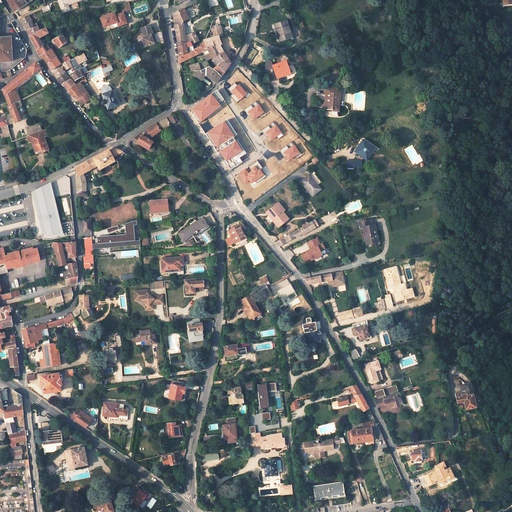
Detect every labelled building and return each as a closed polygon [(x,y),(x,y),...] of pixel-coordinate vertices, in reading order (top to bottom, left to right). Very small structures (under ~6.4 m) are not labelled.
[(6,0),(13,10),(28,1),(27,0),(6,0)] [(60,2),(63,12),(70,10),(68,4),(80,0),(61,0),(62,2),(60,2)] [(128,3),(121,5),(123,12),(130,10),(128,3)] [(193,14),(187,16),(183,7),(177,11),(182,21),(194,16),(197,14),(196,12),(193,14)] [(187,36),(185,37),(182,21),(177,11),(174,12),(172,15),(174,25),(172,25),(176,38),(177,43),(184,42),(191,41),(193,41),(198,40),(196,34),(188,37),(187,36)] [(118,22),(119,26),(127,23),(123,13),(115,16),(114,13),(101,18),(104,27),(118,22)] [(32,25),(31,21),(28,16),(19,20),(22,25),(25,25),(26,29),(26,30),(32,27),(32,25)] [(34,23),(34,24),(32,25),(32,27),(26,30),(28,36),(29,36),(40,30),(39,28),(35,22),(34,23)] [(291,39),(286,22),(274,25),(279,42),(291,39)] [(138,40),(140,46),(153,42),(150,34),(152,33),(152,32),(149,24),(140,27),(143,36),(141,36),(142,39),(138,40)] [(42,45),(38,38),(49,33),(49,32),(53,30),(51,25),(45,28),(44,28),(40,30),(29,36),(36,49),(42,45)] [(219,45),(220,44),(218,35),(221,34),(220,29),(220,25),(210,25),(208,30),(205,39),(202,40),(203,41),(205,47),(211,44),(217,55),(219,54),(223,52),(219,45)] [(161,29),(152,32),(152,33),(155,41),(162,38),(161,29)] [(53,39),(58,47),(66,42),(62,34),(53,39)] [(0,61),(11,61),(11,57),(12,57),(12,46),(10,46),(10,38),(0,38),(0,61)] [(178,62),(181,62),(203,51),(202,48),(205,47),(203,41),(199,44),(200,46),(193,48),(193,50),(186,53),(179,56),(177,57),(178,61),(178,62)] [(177,43),(179,56),(186,53),(185,47),(184,42),(177,43)] [(55,57),(47,43),(42,45),(36,49),(35,49),(39,55),(39,56),(45,52),(50,60),(55,57)] [(206,60),(212,57),(217,65),(222,59),(219,54),(217,55),(211,44),(205,47),(202,48),(203,51),(206,60)] [(50,60),(45,52),(39,56),(50,70),(59,64),(56,59),(55,57),(50,60)] [(223,72),(230,63),(223,52),(219,54),(222,59),(217,65),(216,65),(223,72)] [(78,63),(85,60),(83,54),(76,57),(78,63)] [(71,67),(72,68),(71,69),(72,72),(78,69),(79,69),(74,58),(69,60),(59,64),(60,65),(61,64),(65,70),(65,69),(71,67)] [(266,71),(273,69),(276,79),(290,74),(285,62),(272,67),(270,61),(264,63),(266,71)] [(1,90),(7,105),(8,105),(14,103),(13,102),(19,100),(14,88),(40,68),(35,62),(1,90)] [(193,71),(193,74),(200,80),(201,78),(203,76),(204,74),(215,83),(220,76),(217,73),(212,69),(209,65),(200,70),(193,71)] [(223,72),(216,65),(212,69),(217,73),(220,76),(223,72)] [(110,66),(102,69),(103,74),(112,70),(110,66)] [(62,68),(59,68),(52,73),(56,78),(65,73),(62,68)] [(72,77),(74,80),(82,76),(80,73),(78,69),(72,72),(68,73),(72,77)] [(12,74),(11,72),(10,73),(9,70),(0,72),(0,78),(8,77),(12,74)] [(69,79),(65,73),(56,78),(61,84),(62,84),(69,79)] [(75,85),(70,78),(69,79),(62,84),(66,90),(67,90),(75,85)] [(80,105),(90,99),(85,90),(79,83),(75,85),(67,90),(72,97),(76,99),(80,105)] [(237,86),(235,84),(229,89),(233,94),(231,96),(237,103),(248,93),(240,84),(237,86)] [(118,100),(114,90),(111,91),(111,89),(110,88),(108,87),(107,87),(105,87),(104,88),(103,88),(102,89),(101,90),(101,92),(101,93),(101,94),(102,98),(101,100),(101,101),(100,102),(99,102),(99,105),(101,104),(102,105),(103,106),(104,105),(105,105),(106,109),(117,105),(115,102),(118,100)] [(339,105),(340,87),(326,87),(325,102),(320,102),(320,106),(324,106),(324,108),(333,108),(333,105),(339,105)] [(193,110),(201,120),(224,102),(217,91),(193,110)] [(6,124),(20,120),(14,104),(16,103),(15,101),(13,102),(14,103),(8,105),(11,114),(3,116),(6,124)] [(257,101),(244,110),(249,116),(250,116),(253,120),(264,112),(257,101)] [(0,129),(1,132),(0,132),(0,137),(4,137),(9,135),(6,124),(3,116),(0,117),(0,129)] [(147,129),(152,137),(161,130),(171,125),(166,118),(157,123),(147,129)] [(38,122),(24,127),(27,134),(40,129),(38,122)] [(224,122),(207,133),(217,148),(234,137),(224,122)] [(281,133),(274,122),(261,131),(266,138),(268,137),(270,140),(281,133)] [(40,130),(29,134),(25,136),(27,142),(31,140),(35,151),(42,149),(43,150),(48,149),(40,130)] [(151,145),(153,142),(139,134),(133,138),(131,140),(151,152),(153,151),(154,149),(154,147),(151,145)] [(236,141),(219,152),(226,162),(243,151),(236,141)] [(300,153),(292,142),(280,151),(285,157),(286,156),(289,161),(300,153)] [(371,159),(378,149),(368,143),(366,146),(362,143),(358,150),(361,152),(359,156),(365,160),(368,156),(371,159)] [(85,197),(87,197),(86,192),(86,185),(84,179),(82,175),(96,167),(99,173),(115,165),(112,160),(118,157),(124,160),(128,157),(119,151),(112,149),(75,169),(77,198),(85,196),(85,197)] [(246,169),(238,174),(245,184),(249,181),(251,184),(265,175),(261,169),(262,168),(257,161),(248,167),(251,171),(249,173),(246,169)] [(356,174),(342,170),(339,176),(354,181),(356,174)] [(309,175),(300,182),(312,197),(321,190),(309,175)] [(62,194),(71,194),(69,177),(57,178),(59,193),(62,192),(62,194)] [(159,200),(148,201),(150,213),(168,211),(167,200),(159,201),(159,200)] [(278,204),(285,212),(287,210),(281,202),(278,204)] [(269,216),(279,228),(291,219),(285,212),(278,204),(271,211),(273,213),(269,216)] [(59,214),(39,218),(43,234),(64,235),(59,214)] [(367,243),(377,242),(374,225),(373,218),(359,221),(360,227),(363,227),(364,233),(365,232),(367,243)] [(89,219),(82,220),(84,232),(91,232),(89,219)] [(190,226),(177,234),(182,241),(192,234),(194,232),(196,235),(205,228),(204,227),(207,226),(204,219),(197,222),(190,226)] [(140,243),(139,241),(135,241),(133,226),(137,225),(136,220),(125,224),(125,235),(97,237),(97,244),(97,248),(137,245),(140,245),(140,243)] [(305,231),(305,232),(317,224),(315,220),(283,238),(284,239),(276,244),(279,247),(296,237),(295,236),(305,231)] [(239,226),(228,232),(230,235),(234,244),(246,238),(242,230),(244,229),(242,225),(240,226),(239,226)] [(85,239),(87,257),(84,257),(84,260),(93,259),(92,248),(92,244),(92,238),(85,239)] [(307,252),(301,255),(304,261),(310,258),(310,260),(321,255),(320,251),(324,249),(321,243),(319,244),(316,238),(307,243),(310,249),(306,251),(307,252)] [(53,243),(59,267),(66,265),(61,247),(60,243),(53,243)] [(0,275),(7,273),(6,270),(7,270),(6,268),(10,267),(11,269),(20,267),(22,266),(36,263),(35,261),(39,260),(37,250),(33,251),(29,252),(29,250),(21,252),(22,253),(18,254),(15,254),(14,254),(11,254),(11,256),(8,257),(5,257),(4,253),(3,250),(0,250),(0,275)] [(179,258),(162,259),(163,272),(180,271),(179,262),(182,262),(184,257),(179,258)] [(84,260),(84,268),(92,267),(92,263),(93,263),(93,259),(84,260)] [(68,265),(69,271),(64,272),(65,280),(77,276),(77,275),(76,264),(68,265)] [(308,285),(329,281),(330,281),(330,284),(333,284),(333,287),(344,285),(342,277),(344,276),(343,271),(327,275),(304,279),(308,285)] [(65,280),(66,285),(76,282),(77,276),(65,280)] [(184,280),(186,294),(194,293),(194,291),(194,288),(203,287),(202,278),(184,280)] [(71,288),(45,296),(40,297),(41,301),(46,300),(48,305),(71,299),(72,294),(72,292),(71,288)] [(148,289),(135,290),(135,296),(139,295),(139,298),(142,297),(145,300),(149,303),(149,307),(154,307),(153,301),(154,299),(158,299),(157,293),(151,293),(148,290),(148,289)] [(0,295),(0,298),(0,301),(14,297),(13,292),(0,295)] [(89,308),(88,296),(79,296),(76,307),(70,314),(73,319),(79,315),(80,315),(80,309),(89,309),(89,308)] [(239,302),(246,315),(248,313),(250,317),(254,318),(260,314),(249,296),(239,302)] [(380,303),(376,303),(378,310),(386,308),(384,300),(379,301),(380,303)] [(0,320),(10,318),(8,312),(14,311),(13,305),(0,308),(0,320)] [(80,315),(79,315),(83,321),(87,318),(86,316),(92,312),(89,308),(89,309),(80,309),(80,315)] [(362,309),(350,312),(352,317),(364,314),(362,309)] [(70,314),(66,316),(63,318),(65,324),(73,319),(70,314)] [(5,337),(3,333),(0,334),(0,329),(12,326),(11,317),(10,318),(0,320),(0,342),(2,342),(1,341),(1,338),(5,337)] [(41,324),(42,325),(33,327),(38,343),(39,343),(38,341),(42,339),(41,335),(43,333),(42,330),(43,329),(65,324),(63,318),(62,318),(41,324)] [(305,319),(305,320),(305,324),(302,325),(303,333),(305,344),(319,341),(315,322),(311,323),(310,319),(309,318),(305,319)] [(369,337),(365,321),(351,325),(355,336),(359,335),(360,340),(369,337)] [(189,325),(190,332),(193,331),(195,341),(203,340),(202,335),(203,335),(201,323),(200,323),(189,325)] [(38,343),(33,327),(24,329),(22,330),(27,348),(28,348),(29,350),(36,348),(35,344),(38,343)] [(89,330),(79,332),(81,339),(90,337),(89,330)] [(154,330),(135,332),(136,342),(146,340),(146,344),(156,343),(154,330)] [(108,349),(104,349),(107,362),(116,361),(117,360),(116,350),(113,350),(113,348),(122,346),(120,335),(115,336),(116,341),(107,343),(108,349)] [(8,345),(3,346),(2,342),(0,342),(0,351),(8,350),(15,349),(14,338),(10,339),(7,340),(8,345)] [(224,347),(225,356),(237,354),(239,354),(239,356),(245,355),(245,354),(245,353),(246,352),(246,349),(244,349),(243,345),(243,343),(235,344),(235,345),(224,347)] [(43,346),(45,360),(41,361),(40,362),(41,368),(53,367),(49,345),(48,345),(48,344),(42,345),(43,346)] [(49,345),(53,367),(60,366),(58,344),(49,345)] [(353,359),(360,356),(356,348),(349,351),(353,359)] [(8,350),(11,374),(7,375),(10,377),(19,375),(15,349),(8,350)] [(378,361),(366,365),(371,384),(379,381),(375,370),(380,368),(378,361)] [(59,374),(41,376),(42,382),(41,382),(41,388),(43,388),(43,394),(61,392),(60,386),(61,386),(60,379),(59,379),(59,374)] [(172,380),(168,398),(180,401),(182,394),(184,394),(185,387),(183,387),(184,383),(172,380)] [(269,407),(268,391),(277,391),(276,383),(258,384),(259,408),(269,407)] [(475,408),(470,384),(460,385),(462,392),(456,394),(457,403),(463,403),(465,405),(466,410),(475,408)] [(347,396),(337,399),(338,406),(357,401),(362,411),(368,409),(355,385),(348,387),(354,396),(348,398),(347,396)] [(239,388),(228,389),(228,390),(227,390),(227,391),(227,392),(227,395),(229,395),(229,404),(243,402),(242,395),(240,395),(239,388)] [(385,396),(382,389),(374,392),(376,399),(385,396)] [(6,390),(0,391),(0,411),(3,411),(5,422),(7,420),(6,418),(11,417),(9,407),(3,408),(1,401),(8,400),(6,390)] [(13,391),(15,406),(22,404),(21,396),(13,391)] [(393,408),(399,406),(396,398),(400,397),(399,392),(373,401),(377,408),(384,404),(385,408),(392,406),(393,408)] [(290,401),(291,410),(299,409),(298,400),(290,401)] [(124,405),(104,403),(103,416),(114,416),(114,414),(126,415),(127,409),(123,409),(124,405)] [(9,407),(11,417),(12,417),(23,415),(22,404),(15,406),(9,407)] [(71,418),(85,428),(92,419),(80,411),(75,412),(75,413),(71,418)] [(15,433),(15,430),(12,417),(11,417),(6,418),(7,420),(5,422),(8,434),(15,433)] [(234,420),(225,421),(226,425),(223,425),(225,439),(228,439),(228,442),(236,441),(234,425),(235,425),(234,420)] [(48,422),(41,423),(43,442),(62,440),(61,432),(58,430),(51,431),(50,424),(48,422)] [(349,444),(372,441),(370,422),(362,423),(363,428),(350,430),(352,440),(349,440),(349,444)] [(175,423),(161,425),(162,430),(160,430),(161,433),(162,433),(163,440),(169,439),(182,437),(180,426),(175,427),(175,423)] [(378,427),(375,427),(377,440),(384,439),(378,427)] [(15,430),(15,433),(15,443),(24,441),(26,441),(25,428),(15,430)] [(268,442),(260,443),(261,448),(271,447),(273,447),(284,446),(283,440),(285,440),(284,439),(281,439),(273,441),(268,442)] [(340,439),(324,440),(324,443),(319,444),(320,458),(325,457),(325,451),(334,450),(334,444),(340,443),(340,439)] [(314,441),(299,443),(300,449),(303,449),(303,448),(305,448),(306,453),(315,452),(316,458),(320,458),(319,444),(314,444),(314,441)] [(22,455),(21,447),(16,448),(11,449),(13,455),(13,457),(22,455)] [(84,447),(65,452),(68,464),(74,462),(75,467),(87,465),(84,447)] [(175,464),(174,462),(177,461),(176,457),(184,455),(185,450),(160,456),(163,466),(169,464),(170,465),(175,464)] [(416,462),(421,461),(420,450),(411,451),(411,460),(415,460),(416,462)] [(51,459),(45,464),(50,470),(56,465),(51,459)] [(275,460),(261,462),(262,476),(271,475),(272,476),(272,477),(273,477),(274,477),(275,476),(275,475),(277,475),(275,460)] [(74,462),(68,464),(70,471),(76,470),(75,467),(74,462)] [(442,479),(446,477),(447,480),(453,477),(449,469),(446,470),(444,463),(438,465),(435,467),(437,472),(438,474),(432,476),(431,474),(424,478),(428,486),(435,483),(434,482),(442,479)] [(342,482),(313,486),(315,499),(319,499),(319,500),(323,499),(323,498),(336,496),(336,498),(340,497),(339,496),(344,495),(342,482)] [(128,496),(124,502),(130,506),(133,502),(139,506),(144,499),(147,501),(152,495),(143,488),(141,490),(141,491),(139,490),(133,500),(128,496)] [(114,511),(113,511),(110,500),(98,504),(94,505),(95,510),(98,511),(99,509),(104,507),(105,511),(116,511),(114,511)]
